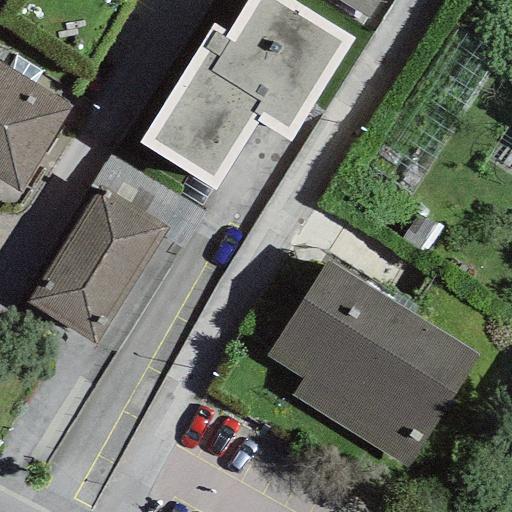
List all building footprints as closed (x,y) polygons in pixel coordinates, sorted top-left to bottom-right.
[(139,143),(216,189),(257,122),(289,142),(354,39),(290,0),(246,0),(226,33),(212,24),(139,143)] [(336,0),(367,19),(379,0),(336,0)] [(9,68),(34,84),(41,72),(16,56),(9,68)] [(9,68),(0,62),(0,181),(19,193),(71,107),(34,84),(9,68)] [(161,237),(182,250),(204,215),(108,155),(88,187),(96,192),(99,187),(166,229),(161,237)] [(161,237),(166,229),(99,187),(96,192),(26,303),(96,345),(161,237)] [(418,252),(435,226),(418,214),(401,240),(418,252)] [(327,260),(265,357),(301,379),(290,396),(404,466),(476,355),(327,260)]
